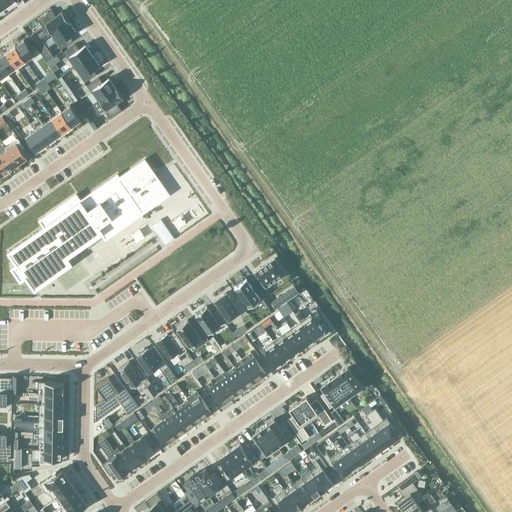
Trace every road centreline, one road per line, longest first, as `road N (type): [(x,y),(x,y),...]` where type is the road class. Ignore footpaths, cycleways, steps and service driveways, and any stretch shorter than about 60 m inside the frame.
road 1 (residential): [(147,102),(244,248),(83,366)]
road 2 (residential): [(336,354),(116,509)]
road 3 (residential): [(0,205),(147,102)]
road 4 (residential): [(83,366),(83,458),(116,509)]
road 5 (residential): [(75,0),(147,102)]
